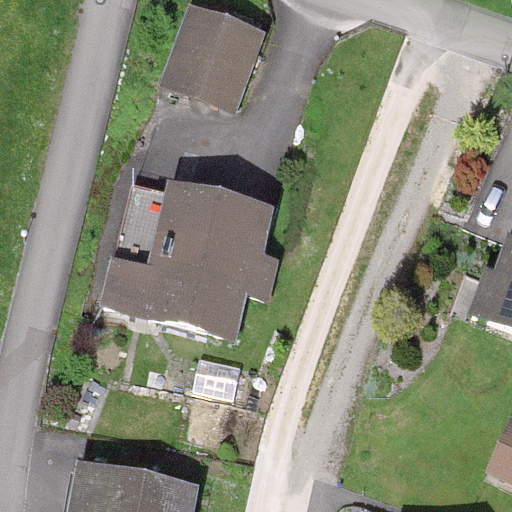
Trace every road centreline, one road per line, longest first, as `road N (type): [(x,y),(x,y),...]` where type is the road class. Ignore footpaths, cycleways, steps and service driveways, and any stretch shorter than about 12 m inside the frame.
road 1 (residential): [(112,0),(9,452),(5,511)]
road 2 (residential): [(388,0),(511,40)]
